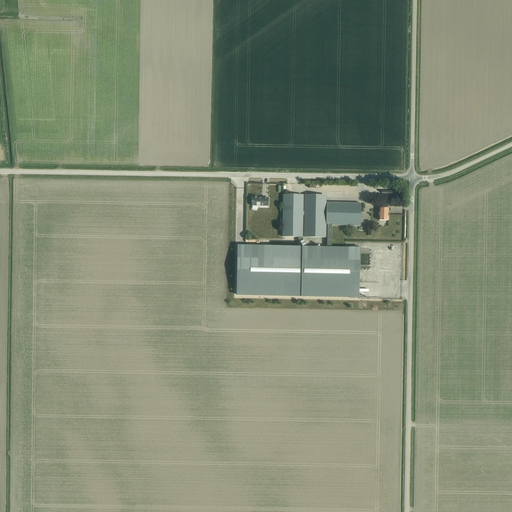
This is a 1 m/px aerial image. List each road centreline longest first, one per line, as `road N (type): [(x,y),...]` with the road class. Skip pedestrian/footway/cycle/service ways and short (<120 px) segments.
road 1 (unclassified): [(0,172),(412,178)]
road 2 (unclassified): [(407,511),(412,178)]
road 3 (unclassified): [(412,178),(415,0)]
